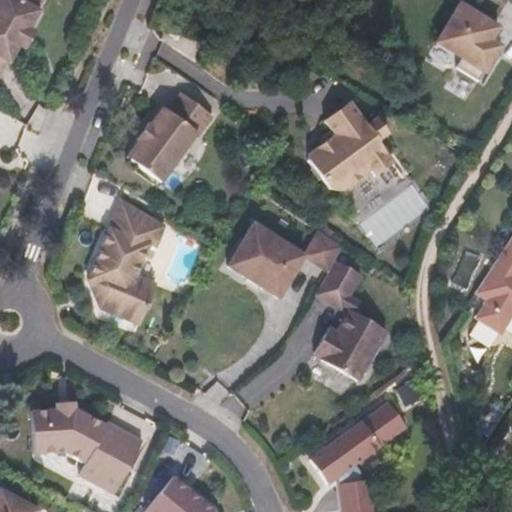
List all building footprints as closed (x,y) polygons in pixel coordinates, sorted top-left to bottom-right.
[(0,0),(0,69),(4,62),(6,63),(17,45),(20,47),(22,49),(32,32),(28,30),(26,29),(36,12),(34,10),(39,0),(0,0)] [(500,41),(508,29),(470,5),(446,43),(472,59),(465,68),(488,83),(510,48),(500,41)] [(153,120),(151,118),(139,134),(141,137),(130,153),(164,178),(199,129),(202,130),(215,112),(184,88),(170,107),(165,103),(153,120)] [(369,124),(353,101),(326,119),(336,134),(310,152),(309,159),(329,188),(342,190),(371,170),(376,177),(394,164),(379,141),(391,133),(379,117),(369,124)] [(160,223),(118,199),(86,276),(98,281),(103,291),(98,304),(137,320),(153,280),(133,272),(145,242),(152,244),(160,223)] [(281,294),(304,258),(272,238),(276,231),(257,220),(230,262),(281,294)] [(308,252),(307,253),(331,268),(346,243),(322,228),(308,252)] [(308,252),(276,231),(272,238),(304,258),(307,253),(308,252)] [(511,237),(487,276),(498,283),(484,306),(473,324),(486,333),(511,292),(511,237)] [(339,255),(319,290),(347,307),(349,304),(355,308),(343,330),(339,336),(331,331),(320,350),(328,355),(326,357),(363,379),(393,328),(362,311),(368,301),(355,293),(368,272),(339,255)] [(98,281),(86,276),(98,304),(103,291),(98,281)] [(498,283),(487,276),(473,299),(484,306),(498,283)] [(511,292),(486,333),(497,339),(508,321),(511,323),(511,292)] [(343,330),(335,325),(331,331),(339,336),(343,330)] [(404,421),(386,398),(308,455),(326,479),(336,472),(341,478),(337,478),(342,511),(372,511),(367,475),(358,476),(357,467),(352,460),(404,421)] [(31,410),(33,453),(65,451),(85,462),(79,474),(114,492),(142,440),(107,421),(105,424),(75,408),(74,401),(56,402),(56,409),(31,410)] [(177,472),(147,505),(154,511),(216,511),(215,508),(177,472)] [(0,511),(36,511),(40,505),(1,486),(0,486),(0,511)]
